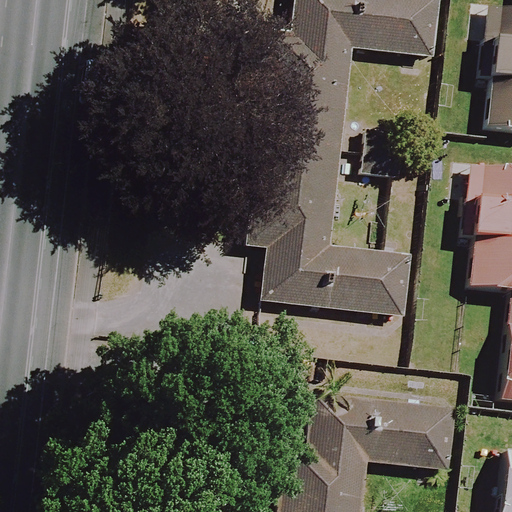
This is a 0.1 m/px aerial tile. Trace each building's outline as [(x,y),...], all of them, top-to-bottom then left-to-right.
[(343,57),(417,65),(423,0),(276,0),(244,310),(389,325),(396,264),(322,256),(343,57)] [(511,141),(511,19),(476,17),(468,139),(511,141)] [(390,138),(359,136),(355,182),(387,184),(390,138)] [(465,244),(462,295),(511,298),(511,177),(460,174),(456,243),(465,244)] [(511,410),(511,332),(497,331),(490,409),(511,410)] [(356,511),(361,471),(432,478),(439,408),(296,394),(291,450),(275,449),(268,511),(356,511)] [(511,511),(511,456),(499,455),(493,511),(511,511)]
